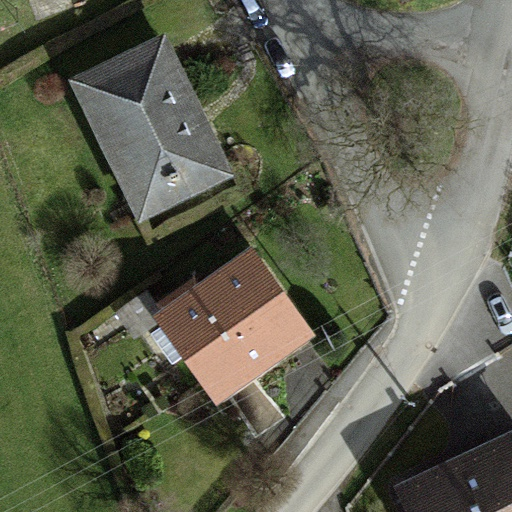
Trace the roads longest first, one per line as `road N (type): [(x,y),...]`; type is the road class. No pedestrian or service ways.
road 1 (residential): [(446,261),(420,331),(277,511)]
road 2 (residential): [(297,14),(395,217),(446,261)]
road 3 (residential): [(446,261),(487,137),(505,48)]
road 4 (residential): [(505,48),(297,14)]
